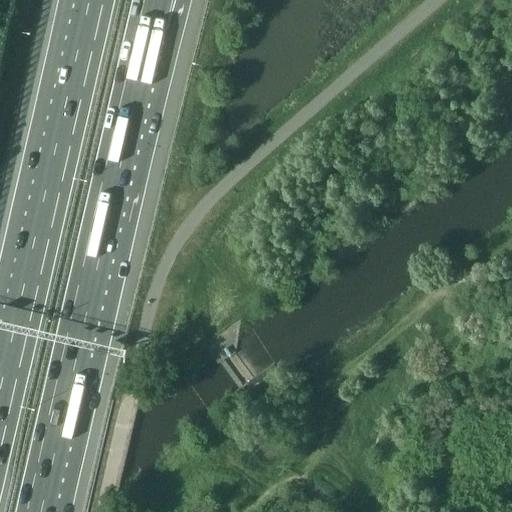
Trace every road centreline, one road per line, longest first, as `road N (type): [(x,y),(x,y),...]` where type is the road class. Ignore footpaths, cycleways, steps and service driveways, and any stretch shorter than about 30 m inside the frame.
road 1 (motorway): [(41,511),(151,31)]
road 2 (track): [(511,245),(343,382),(318,460),(254,511)]
road 3 (motorway): [(56,144),(0,388)]
road 4 (motorway): [(96,0),(56,144)]
road 5 (motorway): [(68,0),(56,144)]
road 6 (track): [(135,377),(252,296)]
